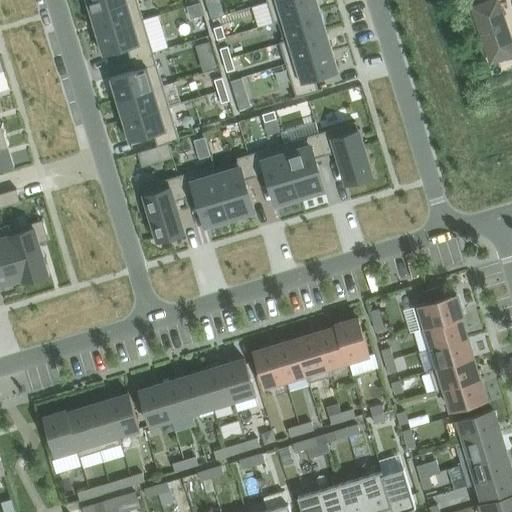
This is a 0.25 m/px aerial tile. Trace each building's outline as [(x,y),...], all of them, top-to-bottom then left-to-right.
[(87,0),(91,12),(131,0),(87,0)] [(137,0),(131,0),(91,12),(97,33),(143,19),(137,0)] [(317,0),(272,0),(267,2),(274,22),(274,23),(278,22),(278,21),(320,8),(317,0)] [(491,63),(511,55),(511,42),(497,0),(495,0),(473,8),(491,63)] [(199,3),(186,7),(190,19),(203,15),(199,3)] [(320,8),(278,21),(278,22),(284,40),(284,42),(326,29),(320,8)] [(143,19),(97,33),(104,55),(127,48),(131,59),(153,52),(143,19)] [(222,25),(214,28),(217,39),(225,37),(222,25)] [(284,40),(280,42),(280,43),(286,64),(332,50),(326,29),(284,42),(284,40)] [(228,46),(220,48),(224,60),(231,57),(228,46)] [(332,50),(286,64),(296,96),(293,97),(293,98),(322,89),(322,88),(319,89),(315,78),(339,71),(332,50)] [(134,70),(110,77),(117,99),(163,85),(153,52),(131,59),(134,70)] [(231,57),(224,60),(227,71),(235,69),(231,57)] [(222,77),(214,79),(218,91),(226,89),(222,77)] [(163,85),(117,99),(123,120),(169,106),(163,85)] [(226,89),(218,91),(222,103),(229,100),(226,89)] [(169,106),(123,120),(130,141),(154,134),(157,146),(168,143),(180,139),(169,106)] [(274,111),(262,114),(265,122),(276,118),(274,111)] [(355,121),(319,132),(326,155),(337,151),(347,182),(372,175),(355,121)] [(0,124),(0,123),(0,146),(7,144),(7,145),(9,144),(3,122),(0,123),(0,124)] [(319,132),(284,143),(300,197),(324,189),(315,158),(326,155),(319,132)] [(168,143),(157,146),(162,161),(173,158),(168,143)] [(284,143),(249,154),(256,176),(267,173),(276,204),(300,197),(284,143)] [(7,144),(0,146),(0,168),(13,165),(7,145),(7,144)] [(216,169),(215,169),(230,218),(254,211),(244,180),(256,176),(249,154),(236,157),(237,162),(216,169)] [(214,164),(178,175),(185,198),(196,194),(206,225),(230,218),(215,169),(216,169),(215,164),(214,164)] [(178,175),(142,186),(158,239),(183,232),(174,201),(185,198),(178,175)] [(17,189),(0,193),(0,207),(20,202),(17,189)] [(10,229),(9,230),(24,278),(23,278),(23,280),(48,273),(39,242),(49,239),(43,220),(10,229)] [(9,225),(0,227),(0,285),(23,278),(24,278),(9,230),(10,229),(9,225)] [(428,303),(415,307),(422,329),(426,328),(426,327),(461,316),(461,317),(463,316),(457,294),(443,298),(439,287),(424,291),(428,303)] [(467,337),(461,317),(461,316),(426,327),(426,328),(432,347),(467,337)] [(336,324),(337,326),(338,326),(348,361),(370,354),(358,317),(336,324)] [(381,318),(373,320),(377,332),(385,329),(381,318)] [(338,326),(337,326),(317,332),(327,367),(328,367),(348,361),(338,326)] [(306,374),(309,383),(331,376),(328,367),(327,367),(317,332),(296,338),(307,373),(306,374)] [(420,351),(419,351),(425,371),(429,370),(438,367),(439,368),(473,357),(467,337),(432,347),(420,351)] [(307,373),(296,338),(275,345),(286,380),(306,374),(307,373)] [(254,351),(265,386),(286,380),(275,345),(254,351)] [(386,361),(394,359),(390,347),(382,350),(386,361)] [(429,370),(436,392),(445,390),(445,389),(480,378),(473,357),(439,368),(438,367),(429,370)] [(234,400),(255,393),(245,358),(223,365),(234,400)] [(394,359),(386,361),(389,373),(397,371),(394,359)] [(213,406),(234,400),(223,365),(202,371),(213,406)] [(192,412),(213,406),(202,371),(182,377),(192,412)] [(161,384),(172,419),(192,412),(182,377),(161,384)] [(445,390),(451,410),(486,400),(480,378),(445,389),(445,390)] [(400,380),(392,382),(396,393),(403,391),(400,380)] [(150,425),(172,419),(161,384),(140,390),(150,425)] [(118,435),(119,434),(140,428),(129,393),(108,400),(118,435)] [(118,435),(108,400),(87,406),(100,450),(122,444),(119,434),(118,435)] [(338,403),(327,406),(332,424),(344,420),(341,412),(338,403)] [(382,404),(370,408),(372,416),(384,412),(382,404)] [(77,452),(79,457),(100,450),(87,406),(67,412),(66,412),(78,452),(77,452)] [(353,409),(341,412),(344,420),(355,417),(353,409)] [(500,430),(493,409),(458,420),(465,441),(500,430)] [(57,458),(77,452),(78,452),(66,412),(67,412),(66,410),(44,417),(57,458)] [(405,411),(397,413),(401,425),(409,422),(405,411)] [(387,420),(384,412),(372,416),(375,423),(387,420)] [(314,429),(311,421),(300,425),(302,433),(314,429)] [(348,436),(360,432),(357,424),(346,428),(348,436)] [(291,436),(302,433),(300,425),(288,428),(291,436)] [(337,439),(348,436),(346,428),(334,431),(337,439)] [(411,428),(403,431),(405,437),(408,448),(416,446),(412,434),(411,428)] [(265,432),(262,438),(264,444),(275,441),(272,430),(267,432),(265,432)] [(465,441),(456,444),(462,464),(506,451),(500,430),(465,441)] [(325,434),(305,440),(307,448),(310,458),(330,452),(327,442),(325,434)] [(260,445),(258,438),(246,441),(249,449),(260,445)] [(295,452),(307,448),(305,440),(293,444),(295,452)] [(237,444),(226,447),(228,455),(240,452),(249,449),(246,441),(237,444)] [(216,459),(228,455),(226,447),(214,451),(216,459)] [(511,471),(506,451),(462,464),(469,485),(477,483),(511,471)] [(253,464),(265,461),(263,453),(251,457),(253,464)] [(187,468),(198,464),(196,456),(184,460),(187,468)] [(242,468),(253,464),(251,457),(239,460),(242,468)] [(175,471),(187,468),(184,460),(173,463),(175,471)] [(429,475),(425,463),(417,465),(421,477),(429,475)] [(210,469),(212,477),(224,473),(221,466),(210,469)] [(393,511),(398,511),(416,507),(404,467),(383,474),(392,506),(391,506),(393,511)] [(212,477),(210,469),(198,473),(201,480),(212,477)] [(371,511),(372,511),(391,506),(392,506),(383,474),(382,471),(361,477),(371,511)] [(511,494),(511,471),(477,483),(483,502),(484,503),(511,494)] [(145,481),(142,473),(131,476),(133,484),(145,481)] [(432,486),(429,475),(421,477),(424,488),(432,486)] [(122,487),(133,484),(131,476),(119,480),(122,487)] [(348,511),(371,511),(361,477),(340,483),(348,511)] [(168,482),(156,485),(158,493),(170,490),(168,482)] [(348,511),(340,483),(319,490),(326,511),(348,511)] [(101,485),(89,489),(92,497),(103,493),(101,485)] [(147,497),(158,493),(156,485),(144,489),(147,497)] [(80,500),(92,497),(89,489),(78,492),(80,500)] [(170,490),(158,493),(162,505),(173,501),(170,490)] [(302,511),(326,511),(319,490),(298,496),(302,511)] [(115,498),(117,506),(129,502),(126,494),(115,498)] [(511,511),(511,494),(484,503),(483,502),(481,503),(483,511),(511,511)] [(115,498),(103,501),(106,511),(118,511),(117,506),(115,498)] [(291,511),(289,503),(267,510),(267,511),(291,511)]
